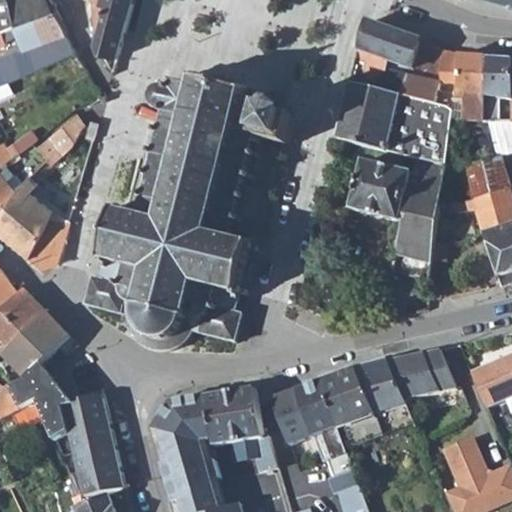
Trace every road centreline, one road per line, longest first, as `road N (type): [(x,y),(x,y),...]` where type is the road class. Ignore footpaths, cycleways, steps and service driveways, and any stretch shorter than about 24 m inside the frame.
road 1 (residential): [(359,0),(267,363)]
road 2 (residential): [(149,58),(134,81),(61,307)]
road 3 (residential): [(267,363),(511,306)]
road 4 (residential): [(164,511),(138,419),(148,369)]
road 5 (residential): [(148,369),(199,374),(267,363)]
